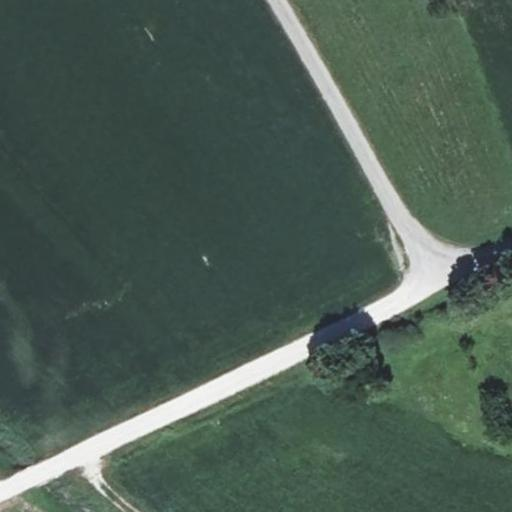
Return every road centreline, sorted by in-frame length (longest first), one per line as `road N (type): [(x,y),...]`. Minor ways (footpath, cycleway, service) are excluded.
road 1 (unclassified): [(0,499),(440,288)]
road 2 (unclassified): [(272,0),(440,288)]
